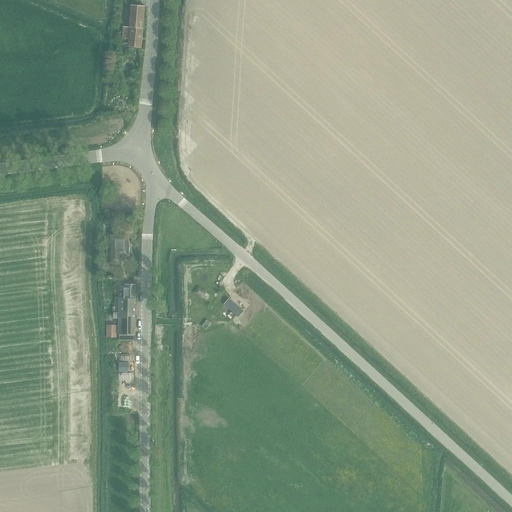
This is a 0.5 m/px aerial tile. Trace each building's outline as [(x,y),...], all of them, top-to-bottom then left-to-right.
[(129,47),(141,48),(145,6),(132,5),(130,27),(124,27),(123,39),(130,40),(129,47)] [(112,237),(112,262),(120,262),(120,255),(127,255),(127,236),(120,236),(112,237)] [(135,335),(136,302),(137,284),(126,284),(125,298),(120,298),(119,335),(135,335)] [(198,288),(196,292),(202,296),(205,292),(198,288)] [(108,325),(108,337),(117,337),(117,325),(108,325)] [(120,362),(120,371),(128,371),(128,362),(120,362)]
